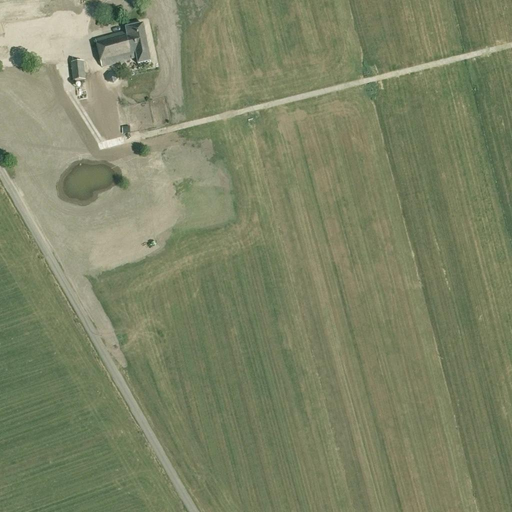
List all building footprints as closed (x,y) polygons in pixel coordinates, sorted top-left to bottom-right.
[(1,0),(3,11),(12,10),(9,0),(1,0)] [(80,11),(66,13),(68,27),(82,25),(80,11)] [(0,35),(34,33),(33,14),(0,15),(0,35)] [(126,28),(127,31),(132,59),(133,59),(137,58),(138,64),(150,62),(143,25),(126,28)] [(127,31),(96,40),(102,68),(133,60),(133,59),(132,59),(127,31)] [(42,33),(0,36),(0,55),(20,55),(20,49),(43,48),(42,33)] [(83,62),(71,63),(73,81),(85,80),(83,62)] [(116,74),(110,73),(106,77),(108,83),(114,84),(118,80),(116,74)] [(43,105),(42,94),(16,98),(18,109),(43,105)] [(97,151),(103,149),(102,142),(95,144),(97,151)] [(12,159),(20,178),(27,175),(20,156),(12,159)] [(72,234),(149,203),(139,178),(62,209),(72,234)]
